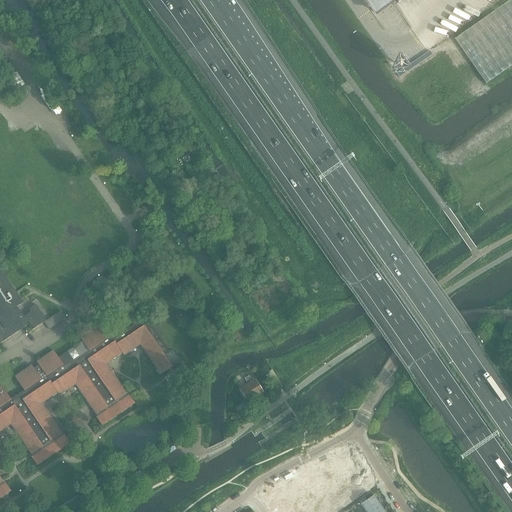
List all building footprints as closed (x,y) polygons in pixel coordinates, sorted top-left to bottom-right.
[(363,0),(371,11),(386,1),(386,0),(363,0)] [(511,0),(510,0),(508,2),(501,6),(495,11),(488,15),(481,20),(475,24),(469,29),(462,34),(454,39),(486,84),(493,79),(500,74),(507,69),(511,65),(511,0)] [(159,221),(151,227),(160,240),(168,234),(159,221)] [(0,343),(28,325),(32,330),(47,320),(46,320),(45,321),(39,312),(40,311),(38,308),(36,305),(30,309),(29,310),(31,312),(24,317),(17,307),(23,303),(1,270),(0,271),(0,343)] [(44,323),(49,330),(66,318),(61,311),(44,323)] [(0,498),(11,492),(5,483),(4,484),(2,482),(3,481),(2,481),(0,478),(0,431),(11,424),(31,454),(30,454),(31,455),(31,454),(33,457),(32,458),(37,466),(70,444),(65,435),(63,436),(61,434),(62,433),(61,433),(41,404),(57,393),(59,396),(76,384),(96,414),(95,414),(96,415),(96,414),(98,417),(96,418),(102,426),(135,404),(129,396),(128,397),(126,394),(127,394),(126,393),(106,364),(122,353),(124,356),(140,345),(161,375),(180,362),(172,350),(170,352),(146,316),(121,333),(117,328),(109,333),(104,325),(103,325),(102,323),(101,324),(100,324),(80,337),(82,340),(81,340),(83,343),(59,359),(54,351),(37,362),(39,365),(34,368),(32,366),(15,377),(24,391),(11,400),(2,386),(0,387),(0,498)] [(273,373),(265,378),(274,391),(281,386),(273,373)] [(249,375),(244,378),(248,384),(239,389),(247,402),(263,393),(255,380),(252,381),(249,375)] [(346,452),(293,488),(309,511),(332,511),(368,488),(347,456),(348,455),(346,452)] [(373,496),(361,504),(366,511),(372,511),(381,506),(373,496)]
